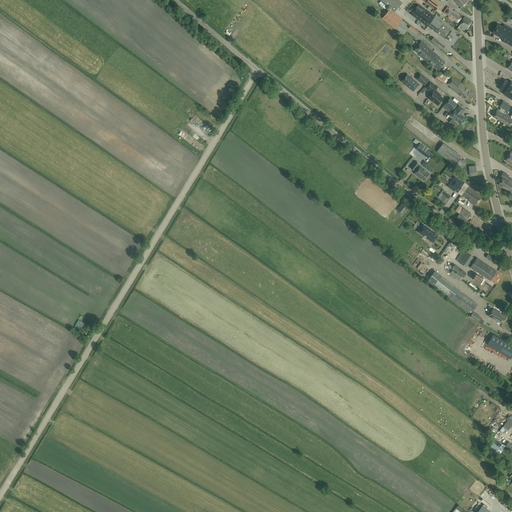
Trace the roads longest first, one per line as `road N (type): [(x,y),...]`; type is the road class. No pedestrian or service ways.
road 1 (unclassified): [(0,495),(257,69)]
road 2 (unclassified): [(508,252),(495,253),(439,216),(257,69)]
road 3 (tertiary): [(508,252),(485,163),(477,0)]
